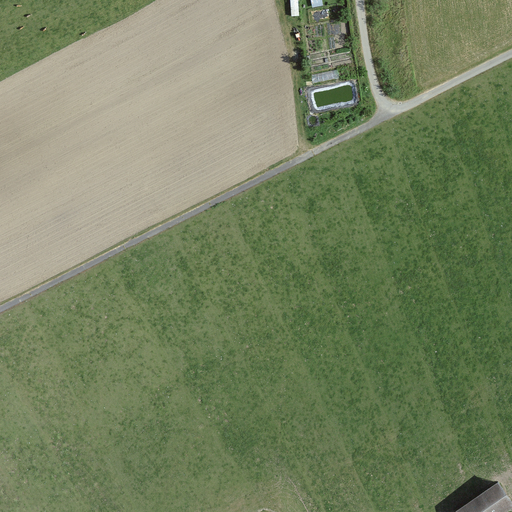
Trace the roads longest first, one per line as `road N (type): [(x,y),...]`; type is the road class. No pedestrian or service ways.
road 1 (track): [(511,55),(0,310)]
road 2 (track): [(358,0),(383,119)]
